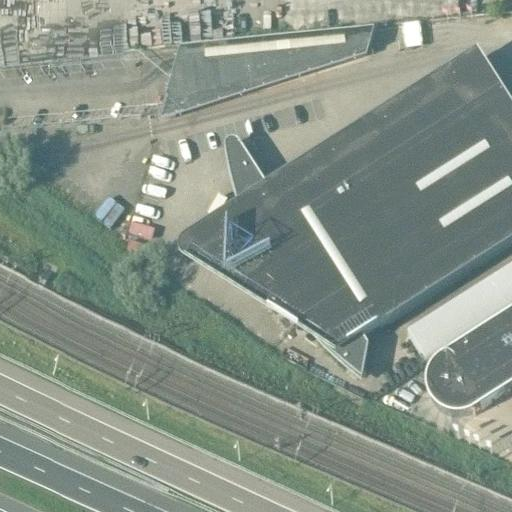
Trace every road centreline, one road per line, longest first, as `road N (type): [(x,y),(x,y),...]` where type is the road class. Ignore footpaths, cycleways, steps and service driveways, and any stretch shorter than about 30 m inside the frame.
road 1 (motorway): [(261,511),(0,391)]
road 2 (motorway): [(128,511),(0,454)]
